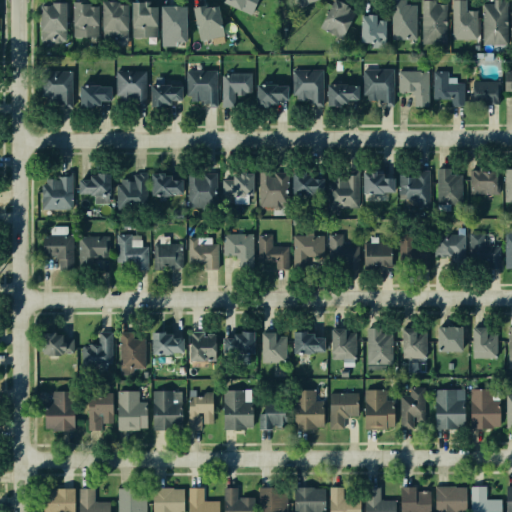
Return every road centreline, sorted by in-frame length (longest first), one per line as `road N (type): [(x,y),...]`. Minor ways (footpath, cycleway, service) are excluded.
road 1 (residential): [(26,511),(23,0)]
road 2 (residential): [(25,139),(511,136)]
road 3 (residential): [(26,458),(511,455)]
road 4 (residential): [(26,297),(511,295)]
